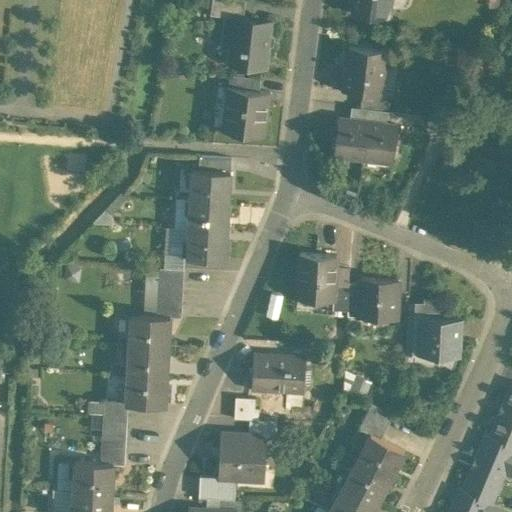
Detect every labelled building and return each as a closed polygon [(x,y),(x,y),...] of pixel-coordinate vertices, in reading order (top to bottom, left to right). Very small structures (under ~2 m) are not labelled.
[(243,0),(213,0),(213,9),(242,12),(243,0)] [(354,0),(353,12),(386,16),(387,0),(354,0)] [(271,20),(226,15),(223,35),(232,36),(229,61),(266,66),(271,20)] [(387,49),(349,44),(344,89),(362,91),(381,93),(382,92),(387,49)] [(382,92),(388,92),(394,93),(399,50),(387,49),(382,92)] [(261,77),(230,73),(229,85),(259,89),(261,77)] [(229,85),(223,130),(264,135),(269,90),(259,89),(229,85)] [(388,92),(382,92),(381,93),(362,91),(360,106),(386,109),(388,92)] [(385,121),(386,109),(360,106),(351,105),(349,117),(368,119),(385,121)] [(363,157),(368,119),(349,117),(340,116),(335,154),(363,157)] [(368,119),(363,157),(391,160),(396,122),(385,121),(368,119)] [(230,169),(192,167),(192,169),(191,197),(228,199),(230,171),(230,169)] [(178,197),(177,226),(189,226),(191,197),(178,197)] [(228,199),(191,197),(189,226),(227,228),(228,199)] [(188,256),(189,226),(177,226),(175,256),(188,256)] [(227,228),(189,226),(188,256),(226,258),(226,257),(225,257),(227,228)] [(337,253),(299,251),(297,297),(333,299),(334,299),(335,280),(336,258),(337,253)] [(351,259),(336,258),(335,280),(349,280),(351,259)] [(184,267),(162,266),(161,278),(183,279),(184,267)] [(398,277),(361,275),(361,281),(359,315),(395,317),(398,277)] [(183,279),(161,278),(160,290),(182,291),(183,279)] [(349,280),(335,280),(334,299),(333,299),(333,308),(347,309),(349,280)] [(361,281),(349,280),(347,309),(347,314),(359,315),(361,281)] [(182,291),(160,290),(159,302),(181,303),(182,291)] [(408,300),(407,323),(421,324),(422,315),(434,315),(434,301),(408,300)] [(181,303),(159,302),(159,313),(170,314),(181,315),(181,303)] [(170,314),(132,312),(130,342),(168,344),(170,314)] [(434,315),(422,315),(421,324),(420,353),(458,355),(460,317),(434,315)] [(421,324),(407,323),(405,352),(420,353),(421,324)] [(168,344),(130,342),(129,371),(166,373),(168,344)] [(306,353),(254,350),(252,388),(280,390),(304,391),(306,353)] [(166,373),(129,371),(127,401),(128,401),(165,403),(166,373)] [(511,381),(489,434),(511,443),(511,381)] [(304,391),(280,390),(279,405),(303,406),(304,391)] [(256,396),(235,395),(234,417),(249,418),(259,418),(259,406),(256,406),(256,396)] [(127,401),(105,400),(104,413),(128,414),(128,401),(127,401)] [(393,413),(371,402),(366,412),(388,423),(393,413)] [(259,407),(259,418),(277,419),(277,407),(259,406),(259,407)] [(388,423),(366,412),(359,427),(371,432),(381,437),(388,423)] [(128,414),(104,413),(103,425),(127,426),(128,414)] [(259,418),(249,418),(249,432),(265,433),(276,434),(277,419),(259,418)] [(127,426),(103,425),(102,437),(126,438),(127,426)] [(249,432),(221,430),(219,475),(218,476),(234,477),(236,477),(263,479),(263,474),(265,433),(249,432)] [(381,437),(371,432),(357,458),(390,475),(404,449),(381,437)] [(511,443),(489,434),(486,433),(462,488),(492,500),(507,464),(511,466),(511,443)] [(126,438),(102,437),(102,449),(126,450),(126,438)] [(126,450),(102,449),(101,460),(114,461),(114,462),(125,463),(126,450)] [(75,485),(75,458),(59,457),(58,485),(75,485)] [(390,475),(357,458),(344,484),(377,501),(390,475)] [(101,460),(76,459),(76,460),(75,489),(112,491),(113,463),(114,462),(114,461),(101,460)] [(234,477),(218,476),(219,475),(201,474),(200,495),(219,497),(233,497),(234,477)] [(371,511),(377,501),(344,484),(331,510),(335,511),(371,511)] [(462,488),(459,487),(448,511),(511,511),(511,508),(492,500),(462,488)] [(110,511),(112,491),(75,489),(73,511),(110,511)] [(233,497),(219,497),(219,508),(237,509),(236,510),(242,511),(243,498),(233,498),(233,497)]
